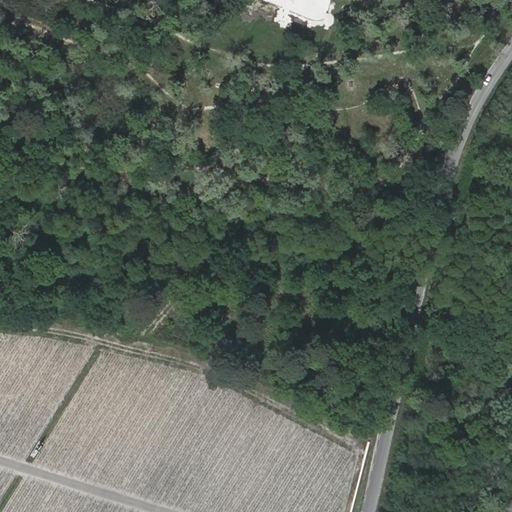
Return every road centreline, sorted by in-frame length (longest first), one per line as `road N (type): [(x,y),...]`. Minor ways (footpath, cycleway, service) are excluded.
road 1 (unclassified): [(511,47),(460,141),(368,511)]
road 2 (track): [(0,318),(208,375),(381,459)]
road 3 (track): [(0,500),(95,343)]
road 4 (unclassified): [(160,511),(0,462)]
